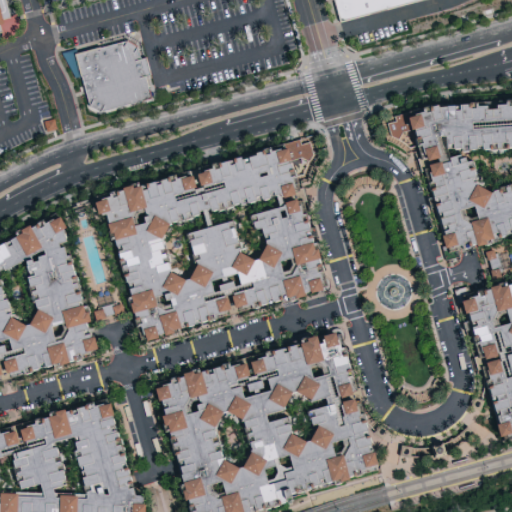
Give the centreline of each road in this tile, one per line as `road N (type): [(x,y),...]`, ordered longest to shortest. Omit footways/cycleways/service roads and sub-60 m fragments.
road 1 (residential): [(0,408),(351,305)]
road 2 (secondary): [(332,81),(77,152)]
road 3 (secondary): [(501,36),(332,81)]
road 4 (secondary): [(338,103),(504,63)]
road 5 (secondary): [(80,176),(227,133)]
